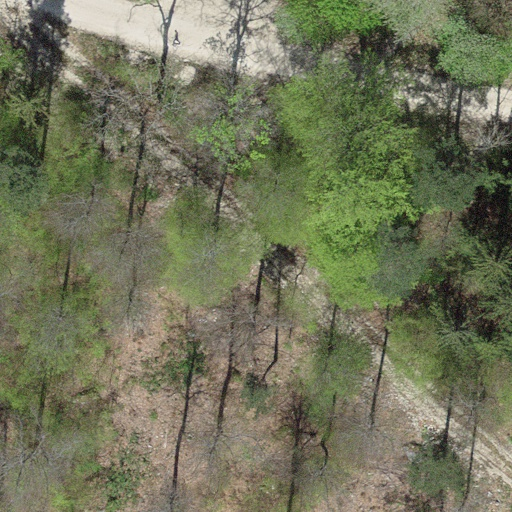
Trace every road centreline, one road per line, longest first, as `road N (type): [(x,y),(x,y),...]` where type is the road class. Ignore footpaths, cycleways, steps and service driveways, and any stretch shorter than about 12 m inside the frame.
road 1 (track): [(0,23),(511,491)]
road 2 (track): [(49,0),(221,53),(511,109)]
